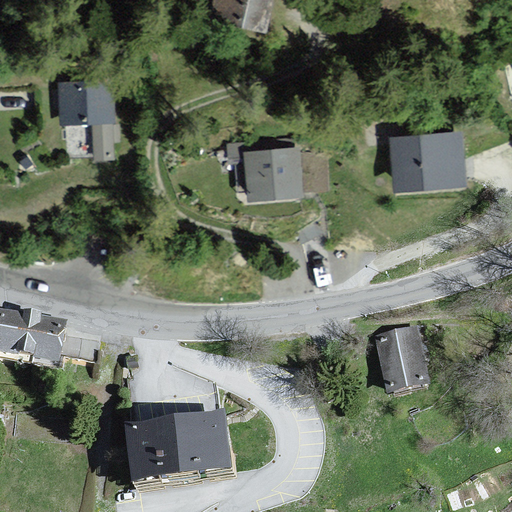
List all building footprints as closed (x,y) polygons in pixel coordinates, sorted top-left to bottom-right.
[(282,0),(222,0),(220,26),(280,31),(282,0)] [(115,83),(66,89),(70,127),(100,124),(105,160),(124,157),(115,83)] [(478,172),(473,135),(404,145),(412,198),(481,188),(478,172)] [(306,149),(253,158),(261,204),(313,195),(306,149)] [(80,327),(12,318),(7,357),(74,366),(80,327)] [(449,390),(430,331),(390,343),(409,402),(449,390)] [(252,423),(154,438),(164,498),(262,482),(252,423)]
